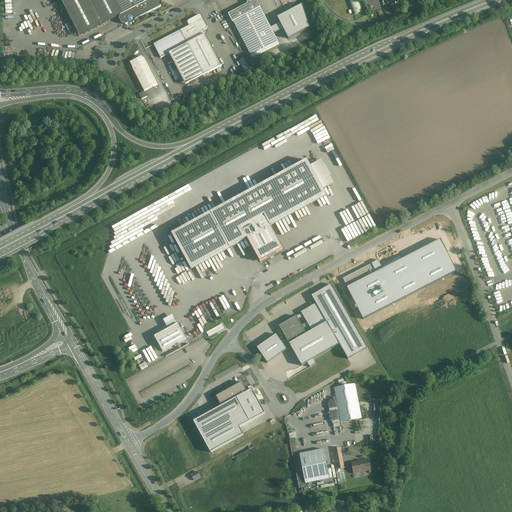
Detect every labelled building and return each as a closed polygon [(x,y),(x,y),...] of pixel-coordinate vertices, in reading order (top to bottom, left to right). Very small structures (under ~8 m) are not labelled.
[(123,14),(115,0),(59,0),(79,37),(120,16),(123,14)] [(115,0),(123,14),(120,16),(119,19),(122,24),(125,25),(128,24),(131,25),(134,23),(135,20),(161,7),(162,3),(160,0),(115,0)] [(248,5),(229,15),(232,22),(233,22),(238,19),(256,10),(260,8),(256,0),(255,0),(251,3),(250,1),(247,3),(248,5)] [(349,0),(354,15),(362,12),(357,0),(349,0)] [(289,39),(309,28),(302,5),(278,18),(289,39)] [(260,8),(256,10),(275,46),(279,44),(260,8)] [(275,46),(256,10),(238,19),(257,55),(275,46)] [(188,23),(189,26),(198,21),(203,31),(206,29),(207,27),(201,16),(199,15),(188,21),(188,23)] [(257,55),(238,19),(233,22),(252,58),(257,55)] [(189,26),(153,45),(161,58),(169,54),(185,84),(204,75),(187,44),(205,35),(203,31),(198,21),(189,26)] [(222,66),(205,35),(187,44),(204,75),(222,66)] [(142,57),(130,63),(133,68),(133,69),(144,91),(158,85),(144,58),(143,59),(142,57)] [(239,60),(244,71),(249,69),(245,58),(239,60)] [(147,97),(144,91),(139,94),(142,100),(147,97)] [(307,160),(171,234),(190,270),(247,239),(249,238),(269,227),(270,226),(327,196),(323,190),(310,166),(307,160)] [(322,160),(310,166),(323,190),(334,183),(322,160)] [(249,238),(247,239),(260,263),(267,258),(266,257),(275,252),(276,254),(283,249),(270,226),(269,227),(279,247),(271,251),(272,253),(269,255),(268,253),(259,258),(249,238)] [(269,227),(249,238),(259,258),(268,253),(269,255),(272,253),(271,251),(279,247),(269,227)] [(402,260),(347,288),(363,320),(457,273),(440,241),(402,260)] [(402,260),(399,256),(381,265),(378,261),(342,279),(347,288),(402,260)] [(331,284),(312,296),(316,303),(339,344),(348,359),(368,348),(331,284)] [(339,344),(316,303),(279,325),(287,339),(291,346),(301,365),(307,362),(313,358),(339,344)] [(168,330),(178,324),(173,315),(163,320),(168,330)] [(168,330),(155,337),(163,352),(186,339),(178,324),(168,330)] [(222,325),(207,333),(209,337),(224,328),(222,325)] [(291,346),(287,339),(281,342),(286,349),(291,346)] [(133,340),(127,343),(133,357),(140,354),(133,340)] [(313,358),(307,362),(310,368),(316,364),(313,358)] [(216,397),(221,407),(228,403),(237,398),(247,393),(242,383),(216,397)] [(355,384),(334,388),(341,423),(361,419),(355,384)] [(221,407),(194,422),(211,453),(244,435),(240,428),(265,414),(252,390),(247,393),(237,398),(228,403),(221,407)] [(340,448),(332,450),(336,470),(344,468),(340,448)] [(323,450),(299,455),(305,484),(329,479),(323,450)] [(369,460),(352,463),(354,473),(358,472),(359,473),(363,472),(370,470),(369,460)] [(197,472),(191,475),(194,481),(200,478),(197,472)]
